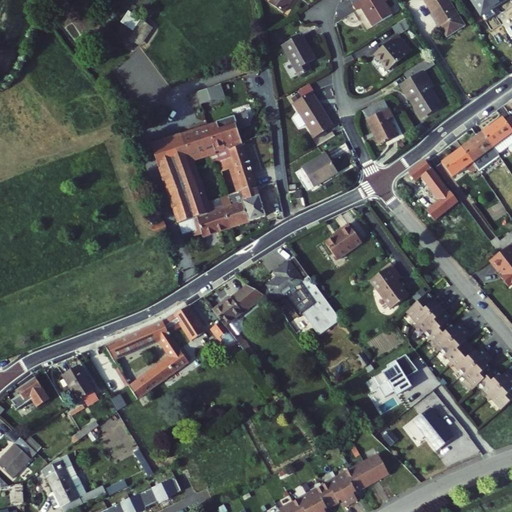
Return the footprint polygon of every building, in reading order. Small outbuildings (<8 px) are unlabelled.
[(270,0),(284,9),(290,0),(270,0)] [(372,17),(376,24),(395,12),(387,0),(354,0),(360,8),(367,4),(374,16),(372,17)] [(453,0),(428,0),(436,12),(438,10),(452,33),(468,23),(453,0)] [(474,0),(487,20),(497,14),(492,7),(504,0),(474,0)] [(355,14),(365,30),(370,26),(359,11),(355,14)] [(121,23),(134,32),(141,21),(129,12),(121,23)] [(414,24),(409,16),(394,25),(398,32),(401,30),(402,32),(414,24)] [(283,43),(301,74),(313,67),(309,59),(315,56),(302,33),(283,43)] [(376,52),(389,68),(412,50),(399,34),(376,52)] [(405,83),(425,117),(445,105),(434,87),(439,84),(429,68),(405,83)] [(315,94),(317,93),(314,86),(303,92),(304,94),(296,99),(299,104),(315,94)] [(210,89),(190,95),(194,108),(214,101),(210,89)] [(298,104),(318,138),(335,128),(315,94),(299,104),(298,104)] [(366,108),(386,141),(403,131),(393,114),(397,112),(388,95),(366,108)] [(236,118),(196,132),(204,156),(213,154),(245,143),(236,118)] [(511,148),(511,122),(508,125),(505,121),(485,135),(501,157),(511,148)] [(204,156),(196,132),(156,145),(183,225),(185,224),(196,221),(199,229),(206,227),(207,232),(209,238),(235,229),(231,217),(235,216),(232,207),(237,206),(233,196),(210,204),(195,159),(204,156)] [(481,171),(501,157),(485,135),(465,149),(475,164),(481,171)] [(259,186),(245,143),(213,154),(216,164),(222,162),(226,173),(233,170),(241,194),(246,192),(245,191),(259,186)] [(454,179),(475,164),(465,149),(444,164),(454,179)] [(305,170),(317,190),(341,176),(329,156),(305,170)] [(442,225),(466,207),(429,158),(413,170),(421,181),(427,177),(442,196),(429,207),(442,225)] [(241,194),(233,196),(237,206),(232,207),(235,216),(231,217),(235,229),(270,217),(260,189),(246,193),(246,192),(241,194)] [(173,231),(170,221),(156,225),(160,235),(173,231)] [(199,229),(196,221),(185,224),(188,235),(199,231),(200,234),(207,232),(206,227),(199,229)] [(341,258),(365,241),(351,221),(340,229),(341,230),(328,240),(341,258)] [(511,245),(511,236),(504,242),(501,237),(494,242),(503,253),(511,246),(511,245)] [(511,285),(511,246),(503,253),(494,260),(503,272),(504,271),(508,275),(505,277),(511,285)] [(308,280),(293,260),(279,271),(282,275),(273,282),(285,298),(308,280)] [(405,279),(395,265),(373,281),(394,311),(412,298),(401,282),(405,279)] [(248,285),(212,312),(249,356),(255,351),(248,342),(247,343),(231,323),(266,296),(248,285)] [(438,302),(432,295),(412,312),(421,322),(423,325),(426,327),(435,338),(433,339),(436,342),(454,363),(456,366),(458,368),(476,388),(479,392),(485,387),(494,397),(497,400),(499,403),(509,414),(511,411),(511,377),(507,381),(500,374),(498,376),(491,369),(498,363),(488,352),(481,357),(468,342),(475,336),(465,325),(459,331),(452,323),(454,320),(449,314),(453,310),(443,298),(438,302)] [(343,319),(329,300),(323,305),(337,324),(343,319)] [(206,334),(190,308),(163,321),(172,334),(184,326),(194,342),(206,334)] [(140,379),(148,391),(192,362),(172,334),(163,321),(115,339),(122,350),(158,336),(173,356),(140,379)] [(219,323),(211,329),(228,349),(236,342),(219,323)] [(122,350),(115,339),(106,343),(113,354),(122,350)] [(369,366),(374,362),(366,352),(362,356),(369,366)] [(408,356),(397,362),(389,367),(391,371),(385,374),(390,384),(380,390),(387,400),(396,394),(400,399),(414,390),(407,379),(415,374),(419,372),(408,356)] [(80,366),(65,376),(81,400),(96,390),(80,366)] [(57,403),(39,377),(21,390),(28,400),(19,406),(25,415),(40,405),(45,412),(57,403)] [(132,383),(140,396),(148,391),(140,379),(132,383)] [(455,438),(431,407),(412,421),(437,452),(455,438)] [(97,422),(74,437),(82,449),(119,425),(114,417),(100,426),(97,422)] [(19,479),(43,453),(25,437),(1,463),(19,479)] [(394,477),(382,456),(355,472),(355,473),(298,505),(297,504),(283,511),(329,511),(345,503),(349,510),(362,503),(358,496),(366,492),(366,493),(394,477)] [(66,506),(84,497),(69,469),(52,478),(66,506)] [(180,479),(108,511),(145,511),(187,493),(180,479)]
